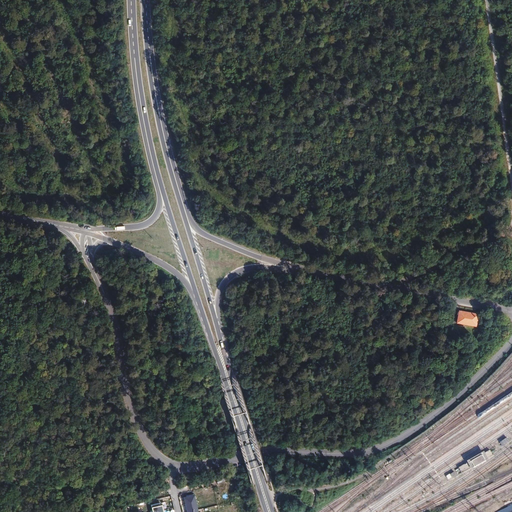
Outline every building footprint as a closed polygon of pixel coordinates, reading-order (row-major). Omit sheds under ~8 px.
[(479,314),(458,311),(455,323),(476,327),(479,314)] [(502,446),(509,442),(506,438),(499,442),(502,446)] [(493,456),(490,450),(485,453),(483,451),(466,461),(467,463),(458,468),(462,473),(470,469),(471,470),(488,461),(487,459),(493,456)] [(448,479),(455,474),(453,471),(445,476),(448,479)] [(192,495),(183,497),(187,508),(196,505),(192,495)]
